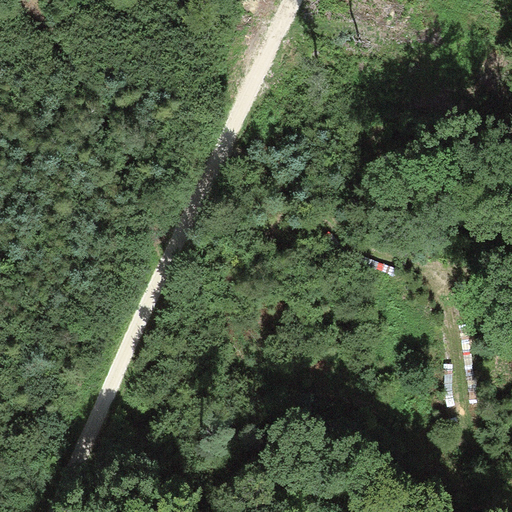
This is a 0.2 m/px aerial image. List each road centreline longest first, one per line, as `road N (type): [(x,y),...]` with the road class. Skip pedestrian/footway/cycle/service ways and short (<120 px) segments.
road 1 (track): [(61,511),(294,0)]
road 2 (track): [(225,138),(345,238),(511,298)]
